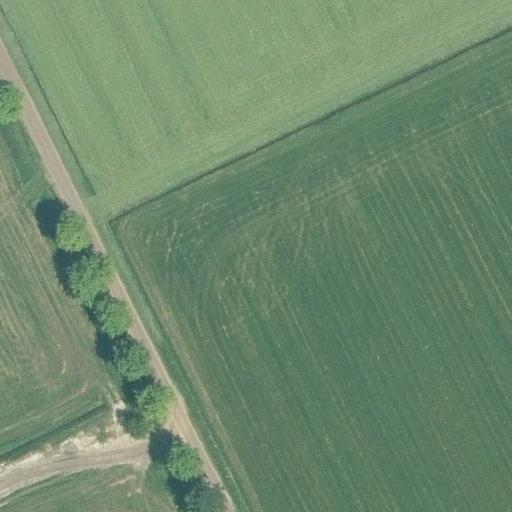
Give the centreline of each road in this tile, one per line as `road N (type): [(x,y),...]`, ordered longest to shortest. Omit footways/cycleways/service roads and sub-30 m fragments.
road 1 (unclassified): [(225,511),(0,60)]
road 2 (track): [(0,482),(127,450),(182,425)]
